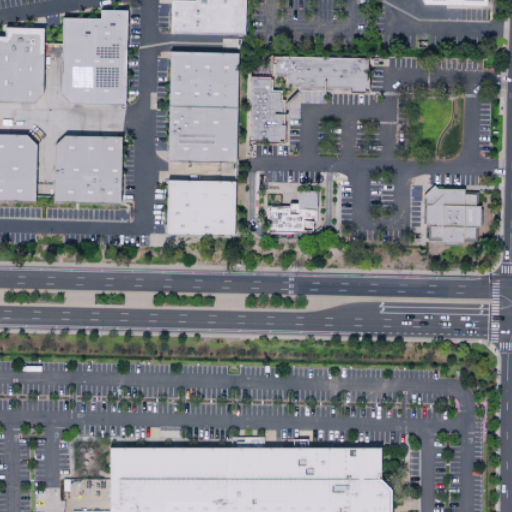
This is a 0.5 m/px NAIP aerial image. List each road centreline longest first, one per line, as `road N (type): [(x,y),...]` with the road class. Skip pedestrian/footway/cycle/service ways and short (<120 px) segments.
road 1 (primary): [(511,292),(0,278)]
road 2 (primary): [(0,313),(511,325)]
road 3 (tertiary): [(511,342),(506,511)]
